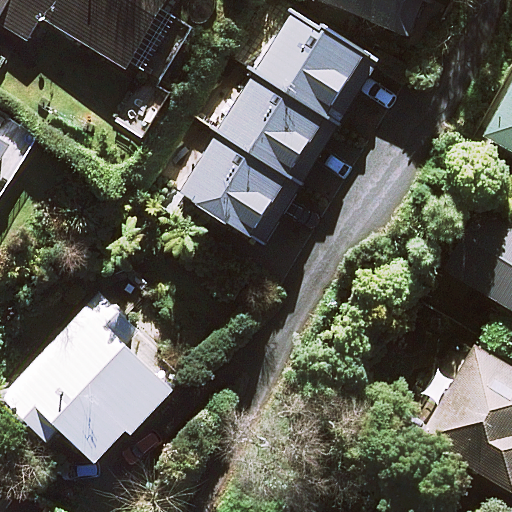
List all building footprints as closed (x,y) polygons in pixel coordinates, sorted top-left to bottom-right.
[(0,0),(0,23),(28,40),(41,17),(127,68),(166,0),(0,0)] [(323,0),(414,38),(430,0),(323,0)] [(365,51),(292,7),(180,190),(253,234),(365,51)] [(511,77),(478,140),(511,157),(511,77)] [(0,197),(28,152),(0,134),(0,197)] [(511,220),(481,203),(444,268),(511,306),(511,220)] [(137,328),(100,293),(3,397),(48,440),(61,426),(102,463),(174,386),(125,341),(137,328)] [(511,374),(469,350),(417,441),(511,494),(511,492),(511,374)]
